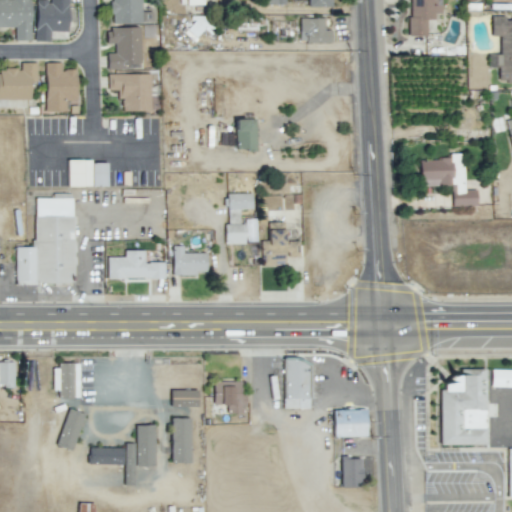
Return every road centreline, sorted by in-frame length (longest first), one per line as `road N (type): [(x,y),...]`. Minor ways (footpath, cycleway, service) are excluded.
road 1 (tertiary): [(396,511),(368,0)]
road 2 (primary): [(169,326),(385,326)]
road 3 (residential): [(93,0),(93,143),(155,140)]
road 4 (primary): [(7,326),(169,326)]
road 5 (primary): [(385,326),(511,324)]
